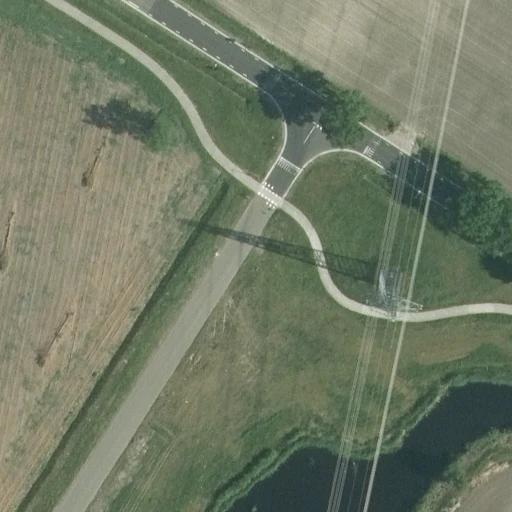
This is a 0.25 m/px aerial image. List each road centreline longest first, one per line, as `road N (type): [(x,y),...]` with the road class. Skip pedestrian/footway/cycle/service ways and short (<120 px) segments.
road 1 (unclassified): [(73,511),(322,115)]
road 2 (tertiary): [(511,239),(322,115)]
road 3 (tertiary): [(322,115),(139,0)]
